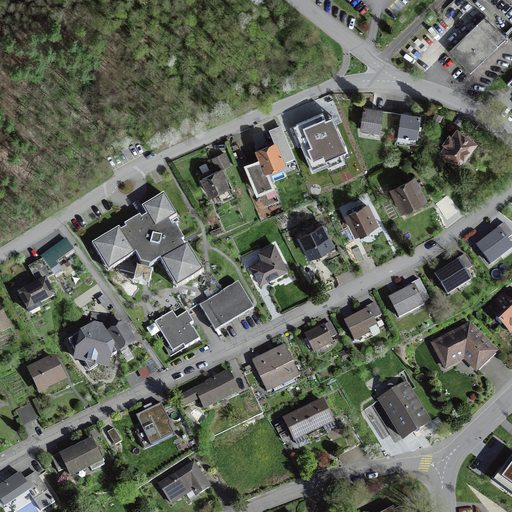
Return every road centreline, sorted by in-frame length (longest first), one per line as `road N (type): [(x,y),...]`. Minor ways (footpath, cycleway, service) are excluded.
road 1 (residential): [(511,185),(395,266),(0,465)]
road 2 (residential): [(0,254),(122,178),(335,83)]
road 3 (residential): [(439,467),(367,470),(248,511)]
road 4 (residential): [(400,81),(468,105),(511,138)]
